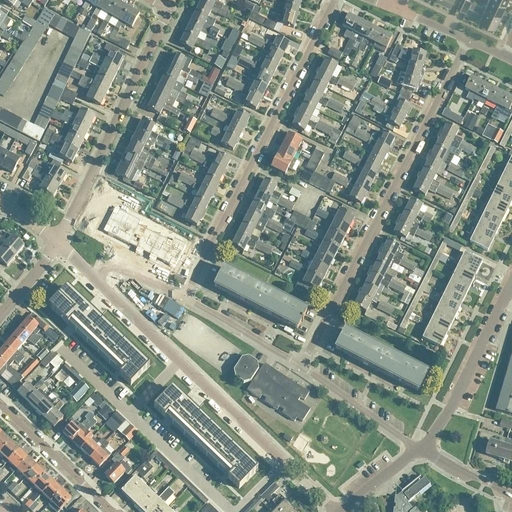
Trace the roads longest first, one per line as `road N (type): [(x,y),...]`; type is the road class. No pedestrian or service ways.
road 1 (residential): [(301,362),(466,40)]
road 2 (residential): [(94,280),(336,511)]
road 3 (residential): [(334,0),(185,296)]
road 4 (residential): [(56,240),(168,8)]
road 5 (unclassified): [(419,449),(511,280)]
road 6 (residential): [(0,405),(112,511)]
road 7 (residential): [(419,449),(301,362)]
road 8 (residential): [(301,362),(185,296)]
